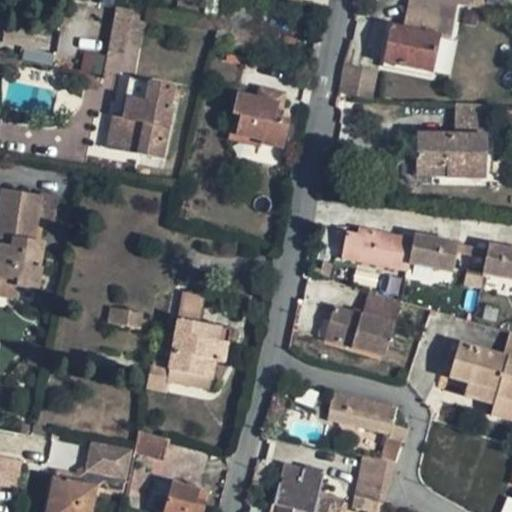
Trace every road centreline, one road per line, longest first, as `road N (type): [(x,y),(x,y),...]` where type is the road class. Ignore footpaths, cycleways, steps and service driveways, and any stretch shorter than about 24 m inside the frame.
road 1 (residential): [(263,349),(340,0)]
road 2 (residential): [(263,349),(316,376),(404,402),(418,424),(407,478),(413,492),(445,511)]
road 3 (residential): [(226,511),(263,349)]
